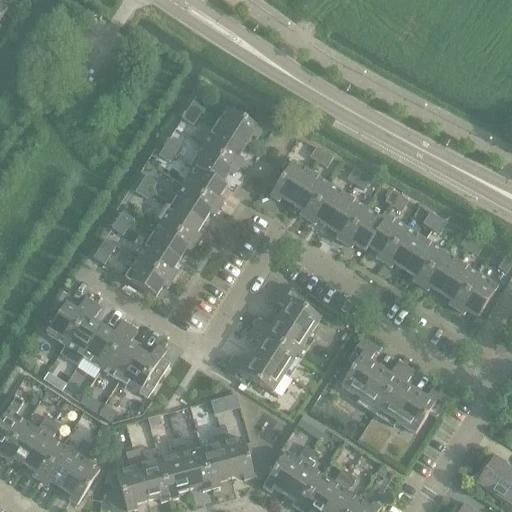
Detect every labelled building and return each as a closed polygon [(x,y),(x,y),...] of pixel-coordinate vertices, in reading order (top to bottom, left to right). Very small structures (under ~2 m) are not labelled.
[(72,72),(92,85),(103,67),(83,54),(72,72)] [(204,111),(194,105),(188,113),(199,120),(204,111)] [(199,120),(188,113),(183,121),(193,128),(199,120)] [(263,135),(228,113),(216,132),(246,151),(252,140),(257,144),(263,135)] [(246,151),(216,132),(205,150),(239,172),(244,164),(239,161),(246,151)] [(181,149),(169,141),(164,150),(176,157),(181,149)] [(176,157),(164,150),(159,158),(171,165),(176,157)] [(239,172),(205,150),(192,169),(197,172),(197,171),(222,187),(223,187),(229,177),(234,180),(239,172)] [(325,155),(317,150),(311,160),(319,165),(325,155)] [(319,165),(327,171),(334,160),(325,155),(319,165)] [(313,177),(294,165),(272,200),(280,205),(283,200),(293,207),(313,177)] [(223,187),(222,187),(197,171),(197,172),(185,190),(220,212),(224,204),(220,202),(228,190),(223,187)] [(363,177),(355,171),(348,182),(356,187),(363,177)] [(157,185),(146,177),(140,186),(151,193),(157,185)] [(331,189),(313,177),(293,207),(303,214),(301,218),(308,223),(331,189)] [(356,187),(364,192),(371,182),(363,177),(356,187)] [(151,193),(140,186),(134,195),(146,202),(151,193)] [(349,200),(331,189),(308,223),(316,228),(319,224),(329,231),(349,200)] [(220,212),(185,190),(174,208),(204,227),(211,217),(215,219),(220,212)] [(400,198),(392,193),(385,204),(393,209),(400,198)] [(393,209),(401,214),(408,204),(400,198),(393,209)] [(367,212),(349,200),(329,231),(340,237),(337,242),(345,247),(367,212)] [(204,227),(174,208),(162,226),(196,248),(201,240),(197,238),(204,227)] [(386,224),(367,212),(345,247),(353,252),(356,248),(367,255),(370,251),(369,250),(386,224)] [(133,221),(122,213),(117,221),(128,228),(133,221)] [(438,221),(430,216),(423,226),(432,232),(438,221)] [(407,232),(388,220),(386,224),(369,250),(370,251),(380,257),(377,261),(385,266),(407,232)] [(128,228),(117,221),(112,229),(123,236),(128,228)] [(432,232),(440,237),(447,226),(438,221),(432,232)] [(196,248),(162,226),(150,244),(181,264),(187,253),(191,256),(196,248)] [(425,244),(407,232),(385,266),(393,272),(396,267),(406,274),(425,244)] [(476,243),(468,237),(461,248),(469,253),(476,243)] [(469,253),(477,258),(484,248),(476,243),(469,253)] [(181,264),(150,244),(138,262),(173,285),(178,277),(174,274),(181,264)] [(443,256),(425,244),(406,274),(416,280),(413,285),(421,290),(443,256)] [(95,261),(105,267),(110,259),(100,252),(95,261)] [(462,267),(443,256),(421,290),(429,295),(432,291),(442,297),(462,267)] [(511,263),(505,260),(499,270),(507,275),(511,267),(511,263)] [(173,285),(138,262),(126,281),(157,301),(164,290),(168,293),(173,285)] [(480,279),(462,267),(442,297),(452,303),(449,308),(457,313),(480,279)] [(499,291),(480,279),(457,313),(465,318),(468,314),(479,321),(499,291)] [(322,322),(301,309),(306,302),(283,287),(273,302),(286,311),(279,321),(309,341),(322,322)] [(94,305),(86,300),(78,314),(66,307),(47,337),(66,350),(94,305)] [(66,350),(61,357),(79,369),(84,361),(104,331),(93,324),(102,310),(94,305),(66,350)] [(309,341),(279,321),(272,332),(259,324),(254,332),(297,359),(309,341)] [(131,329),(123,324),(115,338),(104,331),(84,361),(102,373),(131,329)] [(140,354),(129,348),(138,334),(131,329),(102,373),(120,385),(140,354)] [(297,359),(254,332),(249,339),(262,348),(255,358),(286,377),(297,359)] [(381,371),(370,364),(379,351),(363,341),(348,364),(355,369),(342,389),(361,402),(381,371)] [(140,354),(120,385),(148,402),(170,368),(161,363),(168,353),(159,347),(150,361),(140,354)] [(286,377),(255,358),(249,368),(236,359),(225,376),(248,391),(253,384),(273,397),(286,377)] [(407,370),(399,365),(391,377),(381,371),(361,402),(379,413),(407,370)] [(417,394),(406,387),(415,375),(407,370),(379,413),(397,425),(417,394)] [(451,398),(436,388),(428,401),(417,394),(397,425),(416,437),(430,417),(437,421),(451,398)] [(73,389),(68,397),(80,405),(85,397),(73,389)] [(26,426),(15,419),(24,406),(16,401),(0,425),(0,458),(4,461),(26,426)] [(53,424),(46,420),(37,433),(26,426),(4,461),(12,466),(15,461),(25,468),(53,424)] [(63,449),(52,442),(61,429),(53,424),(25,468),(36,475),(33,479),(41,484),(63,449)] [(255,482),(244,441),(230,445),(226,430),(218,432),(231,482),(244,479),(245,484),(255,482)] [(172,460),(159,464),(170,504),(180,501),(178,496),(189,493),(176,443),(173,432),(165,434),(168,445),(172,460)] [(231,482),(218,432),(210,434),(214,449),(201,453),(212,493),(221,491),(220,485),(231,482)] [(184,441),(176,443),(189,493),(202,490),(204,496),(212,493),(201,453),(188,456),(184,441)] [(90,448),(82,443),(74,456),(63,449),(41,484),(48,490),(51,485),(62,492),(90,448)] [(100,473),(88,466),(97,452),(90,448),(62,492),(71,498),(68,502),(78,508),(100,473)] [(313,454),(306,449),(298,463),(285,455),(263,491),(272,496),(275,491),(285,498),(313,454)] [(159,464),(157,457),(156,452),(143,456),(142,452),(134,454),(147,504),(160,501),(162,506),(170,504),(159,464)] [(147,504),(134,454),(126,456),(130,471),(116,475),(126,511),(138,511),(137,507),(147,504)] [(301,511),(323,479),(312,472),(320,458),(313,454),(285,498),(295,504),(292,509),(296,511),(301,511)] [(511,473),(494,462),(479,485),(511,506),(511,473)] [(327,511),(349,477),(342,472),(334,486),(323,479),(301,511),(327,511)] [(349,477),(327,511),(352,511),(359,502),(348,495),(356,481),(349,477)] [(379,511),(387,501),(379,496),(370,509),(359,502),(352,511),(379,511)]
